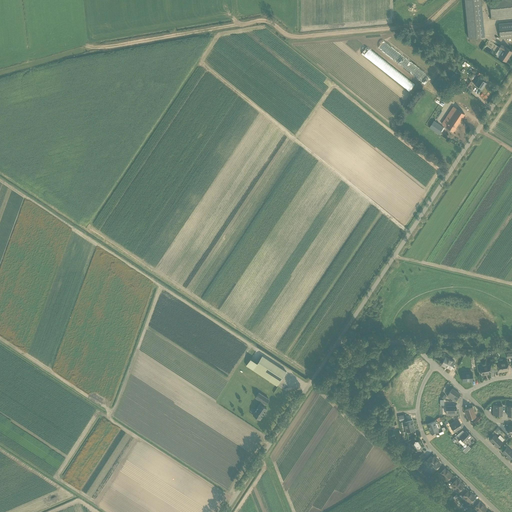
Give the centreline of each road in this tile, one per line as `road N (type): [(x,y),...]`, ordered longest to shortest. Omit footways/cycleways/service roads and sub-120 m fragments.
road 1 (unclassified): [(223,511),(511,80)]
road 2 (unknown): [(299,34),(426,25),(459,0)]
